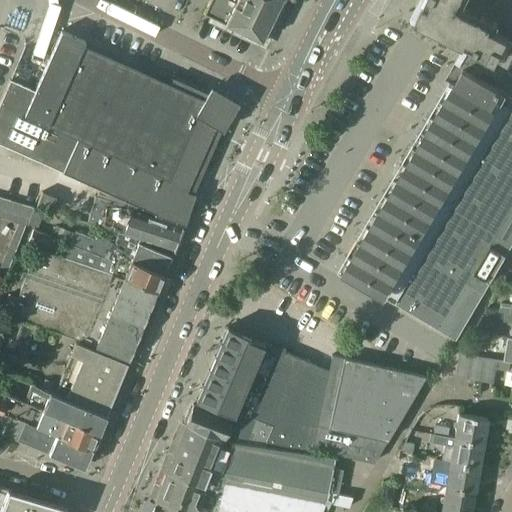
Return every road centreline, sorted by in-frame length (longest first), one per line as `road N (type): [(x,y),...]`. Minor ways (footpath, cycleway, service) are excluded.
road 1 (tertiary): [(108,501),(227,224),(292,97)]
road 2 (residential): [(292,97),(90,0)]
